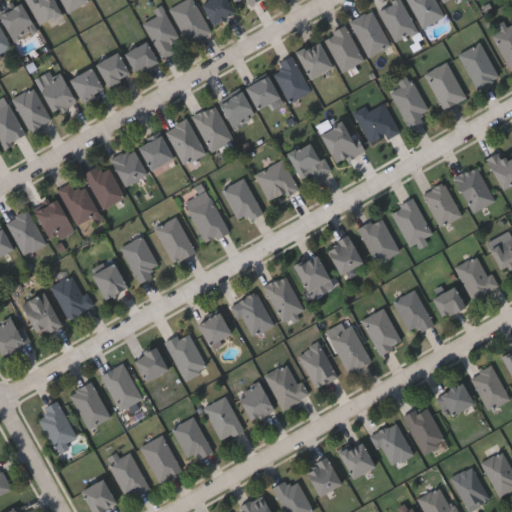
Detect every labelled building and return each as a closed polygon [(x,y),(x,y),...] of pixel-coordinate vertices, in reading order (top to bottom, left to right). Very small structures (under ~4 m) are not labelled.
[(55,0),(62,11),(40,23),(26,0),(55,0)] [(85,0),(68,11),(61,0),(85,0)] [(169,7),(182,0),(194,0),(210,31),(187,42),(169,7)] [(227,0),(234,12),(211,23),(200,2),(204,0),(227,0)] [(400,0),(417,29),(395,41),(377,9),(393,0),(400,0)] [(420,27),(408,0),(435,0),(443,17),(420,27)] [(14,41),(0,14),(0,12),(20,1),(35,29),(14,41)] [(157,16),(153,9),(162,4),(178,38),(172,40),(177,51),(161,58),(145,22),(157,16)] [(368,56),(349,21),(371,9),(390,44),(368,56)] [(499,26),(511,21),(511,66),(507,68),(494,32),(500,30),(499,26)] [(0,25),(10,47),(0,51),(0,25)] [(363,60),(341,71),(323,35),(346,25),(363,60)] [(296,52),(317,40),(331,65),(310,77),(296,52)] [(133,72),(124,50),(147,41),(156,62),(133,72)] [(458,53),(480,41),(498,77),(476,89),(458,53)] [(130,77),(107,86),(96,61),(119,51),(130,77)] [(291,55),(311,90),(289,102),(270,67),(291,55)] [(425,72),(447,61),(465,97),(442,108),(425,72)] [(69,78),(91,66),(103,89),(81,101),(69,78)] [(76,102),(54,114),(38,84),(60,73),(76,102)] [(245,86),(267,75),(278,97),(256,108),(245,86)] [(427,111),(421,113),(424,120),(407,127),(391,88),(414,79),(427,111)] [(11,99),(32,87),(51,119),(30,131),(11,99)] [(233,129),(218,102),(241,90),(255,116),(233,129)] [(354,112),(366,106),(367,108),(384,101),(398,131),(370,144),(354,112)] [(0,141),(0,106),(7,102),(25,134),(3,147),(0,141)] [(233,139),(210,151),(192,116),(214,104),(233,139)] [(205,153),(183,164),(165,129),(187,118),(205,153)] [(363,150),(336,164),(320,132),(347,118),(363,150)] [(172,159),(148,168),(139,144),(162,135),(172,159)] [(287,152),(314,139),(329,171),(314,178),(311,173),(300,178),(287,152)] [(109,159),(131,146),(147,172),(125,185),(109,159)] [(511,182),(500,188),(486,157),(500,150),(504,158),(511,154),(511,182)] [(255,173),(282,159),(297,188),(270,202),(255,173)] [(124,197),(103,208),(85,174),(106,163),(124,197)] [(453,177),(475,165),(494,200),(472,212),(453,177)] [(261,212),(239,223),(222,188),(244,177),(261,212)] [(75,190),(83,185),(98,213),(76,224),(57,188),(70,181),(75,190)] [(422,192),(443,181),(461,214),(440,226),(422,192)] [(188,209),(209,197),(228,230),(207,243),(188,209)] [(47,236),(34,210),(56,198),(70,224),(47,236)] [(431,232),(409,244),(390,210),(412,198),(431,232)] [(6,219),(28,209),(45,244),(22,254),(6,219)] [(358,226),(381,215),(399,251),(376,262),(358,226)] [(194,252),(172,263),(155,227),(177,216),(194,252)] [(12,249),(0,254),(0,227),(1,227),(12,249)] [(340,273),(325,246),(348,234),(362,260),(340,273)] [(139,282),(120,247),(142,235),(158,264),(150,269),(153,274),(139,282)] [(511,268),(509,265),(503,270),(489,251),(508,236),(511,241),(511,268)] [(293,265),(315,253),(329,278),(307,290),(293,265)] [(486,274),(491,271),(498,286),(470,298),(455,265),(478,255),(486,274)] [(126,286),(104,298),(91,273),(113,262),(126,286)] [(91,307),(66,319),(51,284),(76,273),(91,307)] [(281,321),(264,284),(286,275),(303,311),(281,321)] [(431,298),(452,285),(465,304),(443,318),(431,298)] [(431,325),(419,330),(418,326),(407,330),(394,298),(417,289),(431,325)] [(231,304),(256,291),(273,324),(249,337),(231,304)] [(21,303),(44,292),(60,324),(37,335),(21,303)] [(360,320),(382,307),(402,341),(380,354),(360,320)] [(230,333),(209,345),(197,323),(218,311),(230,333)] [(0,351),(0,322),(13,314),(30,341),(4,358),(0,351)] [(346,372),(327,330),(342,323),(344,328),(353,324),(369,362),(346,372)] [(206,369),(183,379),(166,341),(188,330),(206,369)] [(337,376),(316,388),(297,353),(318,341),(337,376)] [(146,381),(133,359),(155,346),(168,368),(146,381)] [(511,378),(501,358),(511,352),(511,378)] [(119,410),(101,374),(123,363),(142,398),(119,410)] [(280,408),(267,373),(293,363),(306,398),(280,408)] [(471,375),(493,365),(508,400),(486,410),(471,375)] [(110,417),(87,428),(69,393),(92,381),(110,417)] [(237,391),(261,382),(273,412),(249,422),(237,391)] [(472,404),(447,417),(436,395),(461,382),(472,404)] [(242,430),(220,441),(204,407),(227,396),(242,430)] [(44,415),(41,408),(59,400),(75,440),(52,449),(39,417),(44,415)] [(444,443),(422,453),(404,415),(426,405),(444,443)] [(212,450),(190,462),(172,428),(193,416),(212,450)] [(413,453),(389,466),(372,435),(396,422),(413,453)] [(141,445),(164,435),(180,471),(156,481),(141,445)] [(351,478),(338,451),(362,440),(374,467),(351,478)] [(482,460),(506,450),(511,463),(511,489),(497,495),(482,460)] [(147,486),(123,496),(109,461),(132,451),(147,486)] [(341,483),(319,495),(304,469),(326,457),(341,483)] [(469,511),(450,478),(470,466),(490,498),(469,511)] [(0,470),(10,487),(0,493),(0,470)] [(101,511),(92,511),(79,492),(100,478),(116,502),(101,511)] [(284,511),(273,485),(286,480),(288,485),(298,481),(312,511),(284,511)] [(425,511),(418,497),(443,485),(456,511),(425,511)] [(242,511),(239,505),(262,494),(270,511),(242,511)]
